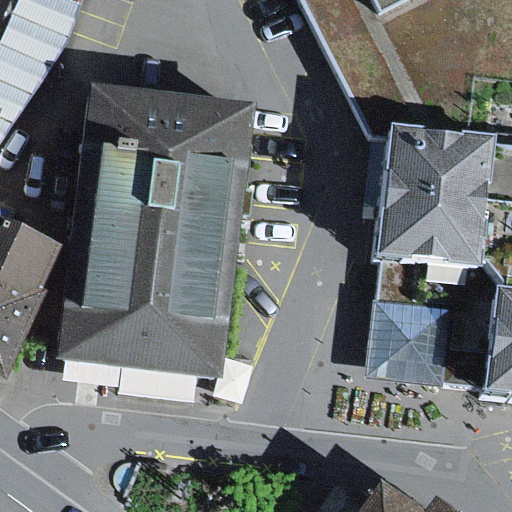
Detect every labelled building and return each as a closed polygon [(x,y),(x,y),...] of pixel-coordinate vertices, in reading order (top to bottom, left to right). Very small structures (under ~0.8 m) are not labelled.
[(0,0),(0,142),(62,54),(77,12),(49,0),(0,0)] [(511,0),(290,0),(365,144),(379,146),(365,272),(376,274),(373,307),(368,307),(360,386),(437,395),(438,388),(474,394),(473,406),(511,409),(511,0)] [(50,371),(217,389),(246,115),(80,97),(50,371)] [(0,373),(51,260),(0,237),(0,373)] [(424,511),(390,511),(370,497),(360,511),(333,492),(318,511),(424,511)]
